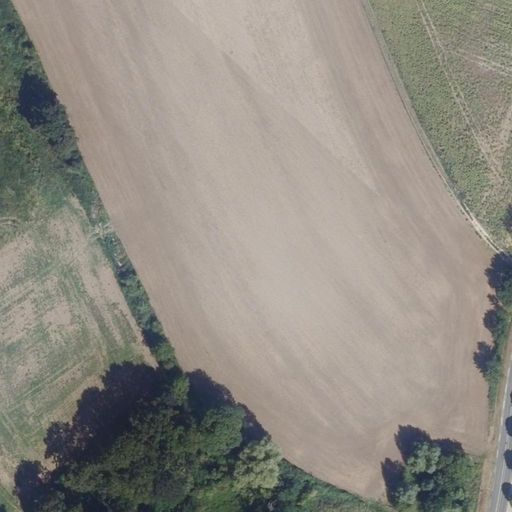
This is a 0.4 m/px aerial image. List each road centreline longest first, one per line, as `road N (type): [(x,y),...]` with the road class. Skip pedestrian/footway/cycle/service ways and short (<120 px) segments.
road 1 (track): [(511,260),(471,216),(439,163),(367,0)]
road 2 (tertiary): [(511,376),(492,511)]
